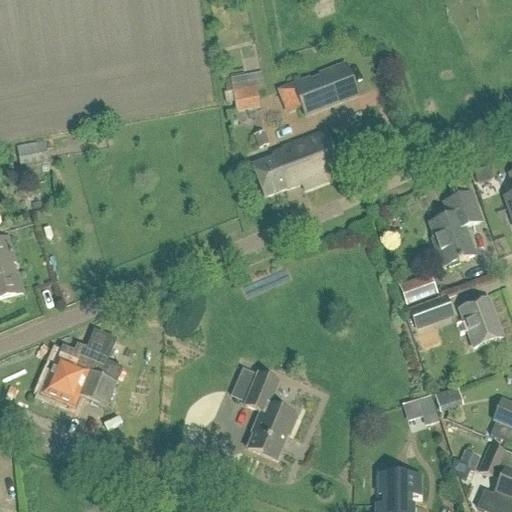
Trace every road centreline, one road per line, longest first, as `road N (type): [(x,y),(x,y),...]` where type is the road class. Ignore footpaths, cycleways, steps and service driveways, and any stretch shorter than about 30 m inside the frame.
road 1 (unclassified): [(0,348),(511,129)]
road 2 (tertiary): [(213,511),(0,422)]
